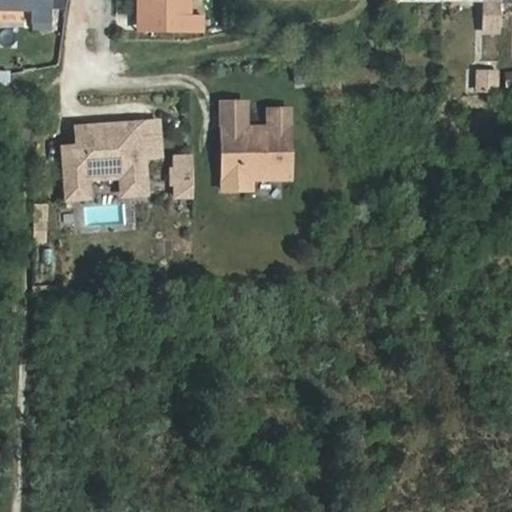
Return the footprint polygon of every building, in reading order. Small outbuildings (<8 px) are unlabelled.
[(0,0),(0,9),(32,11),(32,29),(52,29),(52,0),(0,0)] [(137,0),(137,26),(191,27),(191,0),(137,0)] [(483,0),(484,35),(500,35),(501,3),(500,0),(483,0)] [(340,76),(325,78),(329,103),(344,100),(340,76)] [(222,131),(246,131),(245,104),(221,104),(222,131)] [(269,131),(246,131),(222,131),(222,190),(250,190),(250,179),(289,178),(288,110),(268,111),(269,131)] [(156,152),(154,119),(125,121),(126,130),(117,130),(116,122),(77,125),(78,143),(64,144),(67,183),(86,182),(85,171),(120,169),(121,177),(126,182),(136,181),(141,176),(139,153),(156,152)] [(126,130),(125,121),(116,122),(117,130),(126,130)] [(177,196),(193,195),(192,156),(177,157),(177,171),(173,171),(173,182),(177,182),(177,196)] [(121,177),(122,189),(142,188),(141,176),(136,181),(126,182),(121,177)] [(67,194),(87,192),(86,182),(67,183),(67,194)] [(46,218),(35,218),(35,234),(46,234),(46,218)]
